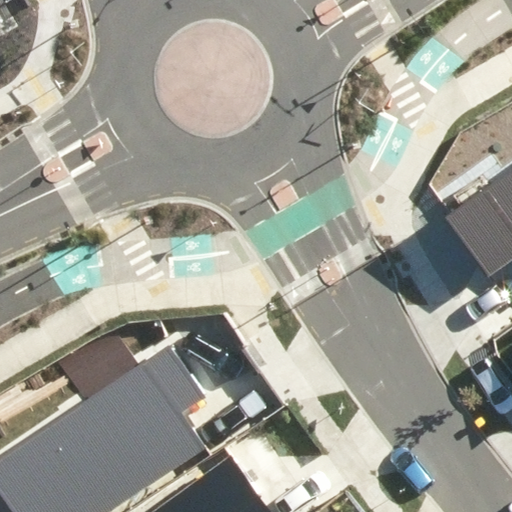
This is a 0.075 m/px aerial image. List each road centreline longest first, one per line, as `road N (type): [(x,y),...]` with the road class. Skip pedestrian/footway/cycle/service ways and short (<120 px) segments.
road 1 (residential): [(308,94),(334,190),(383,296),(396,364)]
road 2 (residential): [(396,364),(339,323),(277,226),(221,159)]
road 3 (tertiary): [(193,155),(97,181),(0,225)]
road 4 (residential): [(501,511),(457,462),(396,364)]
road 5 (tertiary): [(0,161),(127,68)]
